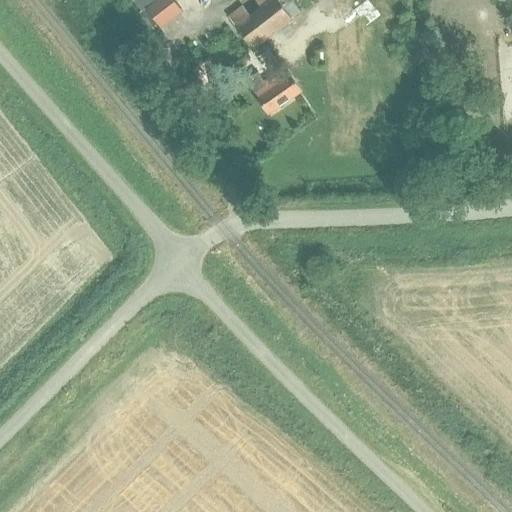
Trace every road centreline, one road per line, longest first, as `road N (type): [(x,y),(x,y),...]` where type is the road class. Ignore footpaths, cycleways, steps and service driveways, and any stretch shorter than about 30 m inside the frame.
road 1 (unclassified): [(428,511),(174,261)]
road 2 (unclassified): [(174,261),(238,222),(511,205)]
road 3 (unclassified): [(174,261),(161,234),(0,53)]
road 4 (unclassified): [(0,436),(174,261)]
